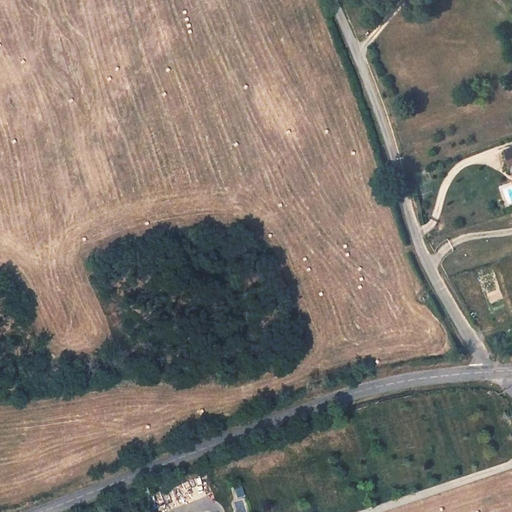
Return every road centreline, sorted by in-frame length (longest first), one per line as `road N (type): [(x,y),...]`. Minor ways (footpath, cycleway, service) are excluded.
road 1 (tertiary): [(485,372),(374,388),(39,511)]
road 2 (residential): [(332,0),(376,101),(420,250),(485,372)]
